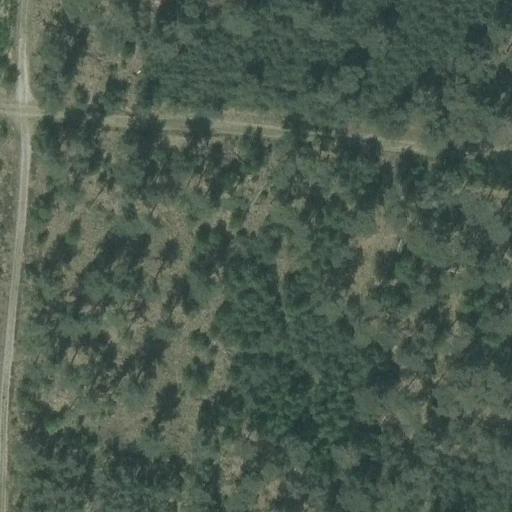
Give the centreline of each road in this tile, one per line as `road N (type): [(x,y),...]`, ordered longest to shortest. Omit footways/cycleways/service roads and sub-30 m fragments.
road 1 (track): [(12,114),(511,157)]
road 2 (track): [(0,255),(12,114)]
